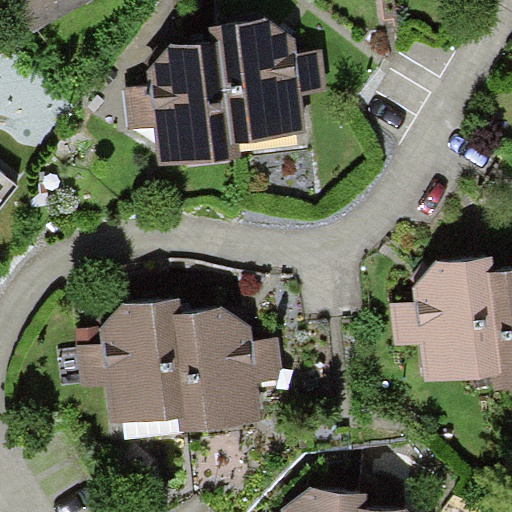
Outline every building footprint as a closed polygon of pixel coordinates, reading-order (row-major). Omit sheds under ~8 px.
[(28,0),(34,8),(46,0),(28,0)] [(216,33),(224,138),(290,135),(289,102),(312,101),(310,62),(290,63),(289,39),(283,31),(263,5),(214,10),(216,33)] [(156,161),(226,159),(224,138),(216,33),(170,36),(156,60),(146,77),(146,87),(122,88),(123,137),(155,137),(156,161)] [(0,199),(17,178),(0,163),(0,199)] [(427,375),(495,368),(486,256),(486,239),(439,245),(421,276),(415,287),(418,302),(390,314),(393,346),(426,344),(427,375)] [(511,254),(486,256),(495,368),(496,380),(511,377),(511,254)] [(108,412),(176,405),(167,301),(165,289),(121,292),(106,311),(98,320),(99,339),(74,339),(74,382),(107,381),(108,412)] [(223,297),(167,301),(176,405),(177,416),(252,408),(249,379),(275,376),(275,331),(240,334),(241,323),(240,316),(223,297)] [(352,511),(352,497),(352,479),(309,479),(298,490),(280,509),(280,511),(352,511)] [(417,511),(405,496),(352,497),(352,511),(417,511)]
